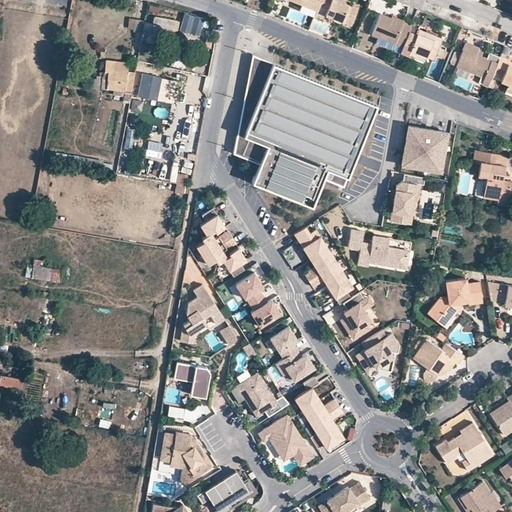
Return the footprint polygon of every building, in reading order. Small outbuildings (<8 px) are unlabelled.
[(293,0),(300,3),(316,9),(317,6),(319,0),(293,0)] [(339,1),(337,0),(319,0),(317,6),(329,10),(327,15),(344,21),(352,24),(359,8),(345,3),(339,1)] [(395,2),(394,4),(378,0),(371,0),(369,7),(403,17),(407,6),(395,2)] [(300,3),(298,8),(313,15),(316,9),(300,3)] [(181,30),(201,35),(205,18),(185,13),(181,30)] [(378,37),(377,41),(400,51),(410,25),(402,22),(389,17),(379,13),(371,34),(378,37)] [(150,29),(141,28),(139,37),(164,42),(166,33),(171,34),(172,25),(152,21),(150,29)] [(426,32),(410,25),(400,51),(399,52),(423,61),(425,56),(433,59),(441,38),(433,35),(426,32)] [(497,62),(490,60),(475,54),(477,50),(478,47),(465,43),(456,66),(483,78),(481,83),(487,86),(488,85),(492,73),(497,62)] [(440,48),(438,55),(444,57),(447,51),(440,48)] [(146,62),(148,50),(141,49),(139,61),(146,62)] [(477,50),(475,54),(490,60),(492,56),(477,50)] [(260,158),(258,164),(251,182),(310,206),(321,178),(342,187),(375,103),(251,53),(255,86),(244,87),(231,153),(254,162),(257,156),(260,158)] [(255,86),(251,53),(244,87),(255,86)] [(454,54),(450,65),(456,66),(459,56),(454,54)] [(173,66),(183,68),(186,58),(175,55),(173,66)] [(497,62),(492,73),(502,77),(500,81),(507,84),(511,86),(511,65),(508,64),(509,60),(499,56),(497,62)] [(108,67),(106,82),(113,84),(113,88),(124,90),(127,70),(108,67)] [(492,73),(488,85),(505,92),(507,84),(500,81),(502,77),(492,73)] [(179,81),(144,75),(139,97),(174,104),(179,81)] [(452,134),(410,127),(403,171),(423,174),(445,177),(452,134)] [(127,128),(125,149),(134,150),(136,129),(127,128)] [(143,149),(157,150),(158,143),(144,142),(143,149)] [(480,163),(479,173),(486,174),(483,195),(498,197),(499,191),(508,193),(510,180),(502,179),(505,164),(495,162),(496,152),(473,148),(472,162),(480,163)] [(495,162),(505,164),(506,154),(496,152),(495,162)] [(183,172),(190,173),(192,163),(185,162),(183,172)] [(423,174),(403,171),(401,179),(395,184),(395,188),(398,189),(398,193),(393,196),(389,219),(410,222),(411,216),(409,212),(411,199),(408,195),(409,191),(414,192),(415,182),(419,182),(422,183),(423,174)] [(179,173),(176,192),(186,194),(189,174),(179,173)] [(411,216),(419,182),(415,182),(414,192),(409,191),(408,195),(411,199),(409,212),(411,216)] [(224,225),(212,205),(200,213),(204,219),(199,222),(205,233),(200,236),(202,239),(195,244),(207,263),(214,258),(217,261),(222,258),(232,275),(244,268),(240,262),(245,258),(237,245),(228,251),(229,253),(226,255),(222,249),(224,248),(216,236),(214,237),(210,231),(214,229),(215,231),(224,225)] [(306,233),(302,226),(293,232),(301,245),(304,243),(308,250),(306,252),(310,258),(313,257),(317,262),(314,264),(303,272),(312,285),(323,277),(325,276),(329,281),(326,283),(331,290),(334,288),(337,293),(334,295),(339,303),(341,301),(347,297),(343,291),(349,287),(313,229),(306,233)] [(362,229),(350,227),(347,244),(358,246),(356,261),(367,263),(368,259),(405,266),(408,248),(392,245),(392,249),(388,249),(389,245),(387,244),(388,236),(372,233),(370,242),(361,240),(362,229)] [(227,229),(216,236),(224,248),(235,241),(227,229)] [(55,269),(55,266),(28,262),(26,275),(59,282),(60,270),(55,269)] [(257,272),(237,284),(251,306),(265,297),(262,292),(268,289),(257,272)] [(453,304),(455,301),(461,300),(467,299),(468,303),(481,301),(478,284),(465,285),(465,282),(464,278),(444,280),(446,295),(438,297),(426,314),(436,320),(439,319),(441,315),(449,312),(451,314),(457,306),(453,304)] [(489,298),(504,300),(504,304),(507,305),(511,306),(511,285),(487,281),(489,298)] [(210,295),(201,282),(192,288),(196,294),(187,300),(185,312),(189,317),(182,322),(178,338),(190,340),(192,329),(205,321),(201,316),(208,312),(215,322),(223,317),(212,299),(210,300),(208,297),(210,295)] [(347,297),(341,301),(346,308),(342,310),(345,314),(342,317),(339,318),(344,326),(348,332),(357,326),(361,332),(369,327),(365,321),(369,318),(363,308),(367,305),(362,298),(363,297),(359,290),(347,297)] [(372,302),(367,294),(363,297),(362,298),(367,305),(372,302)] [(284,317),(273,299),(251,313),(262,330),(284,317)] [(449,312),(441,315),(439,319),(436,320),(444,325),(451,314),(449,312)] [(218,328),(227,342),(234,337),(235,334),(227,322),(218,328)] [(300,342),(289,326),(269,338),(284,361),(299,351),(295,345),(300,342)] [(352,338),(361,332),(357,326),(348,332),(352,338)] [(364,348),(360,351),(363,356),(358,359),(366,371),(375,366),(390,369),(393,351),(397,351),(398,343),(390,331),(386,334),(381,328),(360,341),(364,348)] [(445,342),(440,348),(426,338),(424,341),(419,338),(413,347),(417,350),(412,357),(426,367),(437,374),(443,373),(445,370),(447,367),(449,369),(454,361),(456,363),(463,354),(445,342)] [(299,351),(284,361),(277,365),(285,377),(291,373),(298,384),(302,382),(313,375),(317,370),(307,355),(300,357),(299,351)] [(360,351),(355,354),(358,359),(363,356),(360,351)] [(173,376),(192,380),(197,381),(195,393),(205,395),(209,370),(205,365),(194,363),(195,361),(190,360),(190,362),(176,360),(173,376)] [(426,367),(425,370),(435,377),(437,374),(426,367)] [(236,383),(244,396),(247,395),(248,397),(247,401),(256,414),(277,400),(257,370),(236,383)] [(423,372),(423,377),(429,381),(434,379),(435,377),(425,370),(423,372)] [(0,374),(0,384),(20,388),(22,378),(0,374)] [(318,381),(313,375),(302,382),(306,388),(293,396),(315,431),(309,435),(316,446),(323,442),(325,447),(340,437),(336,431),(339,429),(335,423),(332,425),(329,419),(331,417),(342,410),(334,397),(323,404),(320,406),(316,400),(319,398),(315,392),(312,393),(308,387),(311,386),(318,381)] [(511,428),(511,394),(507,398),(508,400),(510,403),(491,416),(503,434),(511,428)] [(489,413),(491,416),(510,403),(508,400),(489,413)] [(191,408),(184,407),(182,416),(193,418),(203,411),(198,403),(191,408)] [(184,407),(168,404),(167,414),(182,416),(184,407)] [(267,436),(269,438),(275,439),(283,452),(291,453),(294,451),(295,451),(302,461),(313,455),(286,412),(262,427),(260,437),(262,439),(267,436)] [(454,455),(461,451),(465,456),(461,459),(461,460),(467,469),(483,458),(482,456),(490,450),(471,422),(458,430),(459,433),(463,438),(457,443),(453,437),(446,442),(444,440),(435,446),(446,463),(455,457),(454,455)] [(189,442),(189,432),(174,430),(174,432),(164,431),(159,457),(169,459),(169,463),(182,467),(188,468),(194,477),(207,468),(201,459),(205,457),(196,443),(191,446),(189,442)] [(453,437),(457,443),(463,438),(459,433),(453,437)] [(291,453),(283,452),(275,439),(269,438),(282,459),(291,453)] [(294,458),(298,464),(302,461),(295,451),(294,451),(291,453),(294,458)] [(465,456),(461,451),(454,455),(455,457),(458,461),(461,460),(461,459),(465,456)] [(205,457),(201,459),(207,468),(210,466),(205,457)] [(511,461),(510,459),(497,468),(503,477),(507,475),(511,471),(511,461)] [(188,468),(182,467),(180,479),(183,484),(194,477),(188,468)] [(235,469),(196,494),(201,501),(209,497),(218,511),(219,511),(228,507),(226,504),(239,495),(241,499),(254,490),(247,479),(243,482),(235,469)] [(369,496),(359,480),(349,487),(347,485),(333,494),(334,496),(332,498),(330,495),(326,498),(328,502),(320,508),(322,511),(348,511),(360,505),(359,503),(369,496)] [(467,507),(469,506),(474,511),(489,511),(501,505),(492,492),(490,493),(481,481),(460,495),(467,507)] [(474,511),(469,506),(467,507),(460,495),(456,498),(465,511),(474,511)] [(328,502),(326,498),(317,504),(320,508),(328,502)] [(187,511),(182,503),(177,507),(158,503),(156,511),(187,511)]
